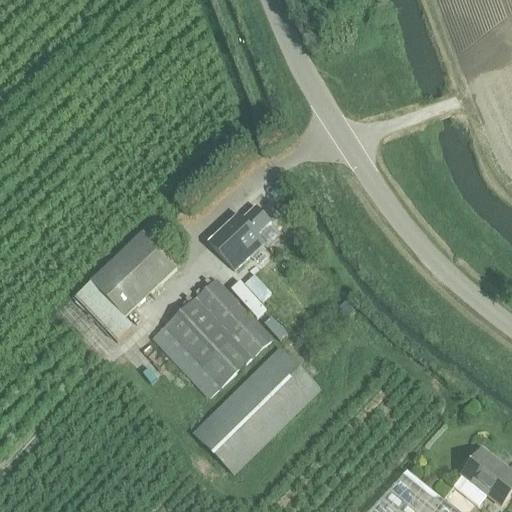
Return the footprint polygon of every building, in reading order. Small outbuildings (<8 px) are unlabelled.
[(209,247),(234,273),(263,246),(256,239),(270,226),(256,211),(242,224),(238,219),(209,247)] [(91,287),(76,300),(119,344),(133,332),(124,322),(176,272),(158,253),(163,247),(148,232),(143,237),(91,287)] [(255,279),(245,288),(262,307),(272,298),(255,279)] [(221,391),(272,343),(216,284),(165,331),(152,342),(208,402),(221,391)] [(319,393),(280,353),(193,438),(233,478),(319,393)] [(511,494),(511,476),(482,453),(461,479),(500,510),(511,494)] [(452,511),(406,475),(371,511),(452,511)]
